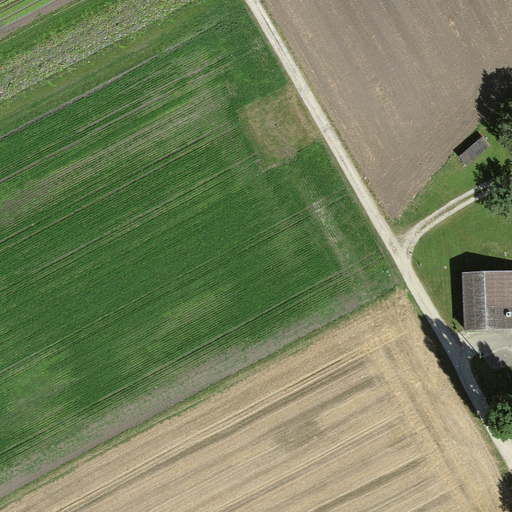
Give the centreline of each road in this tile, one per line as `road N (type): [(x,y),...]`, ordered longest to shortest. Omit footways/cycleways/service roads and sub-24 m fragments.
road 1 (track): [(511,463),(247,0)]
road 2 (track): [(511,185),(483,187),(417,227),(400,266)]
